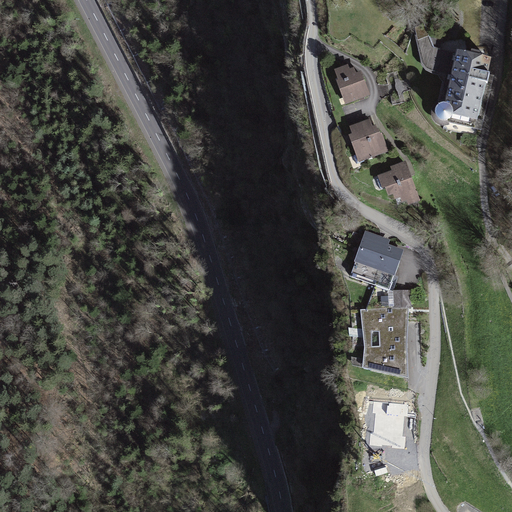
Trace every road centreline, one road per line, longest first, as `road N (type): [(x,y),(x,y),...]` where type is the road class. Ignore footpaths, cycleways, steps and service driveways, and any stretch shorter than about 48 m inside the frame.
road 1 (residential): [(441,511),(423,457),(435,365),(431,265),(412,236),(353,204),(334,182),(309,55),(313,0)]
road 2 (secondary): [(87,0),(196,220),(280,511)]
